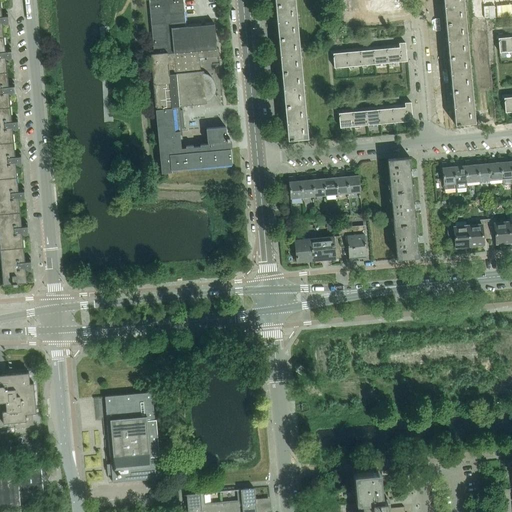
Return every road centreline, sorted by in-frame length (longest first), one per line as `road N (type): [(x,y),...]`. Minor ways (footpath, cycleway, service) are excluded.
road 1 (residential): [(55,310),(27,0)]
road 2 (secondary): [(56,330),(271,311)]
road 3 (secondary): [(269,289),(55,310)]
road 4 (residential): [(289,511),(271,311)]
road 5 (tertiary): [(78,511),(56,330)]
road 6 (residential): [(428,143),(257,158)]
road 7 (tertiary): [(257,158),(242,0)]
road 8 (secondary): [(365,290),(511,275)]
road 9 (residential): [(428,143),(415,0)]
road 10 (tertiary): [(269,289),(257,158)]
